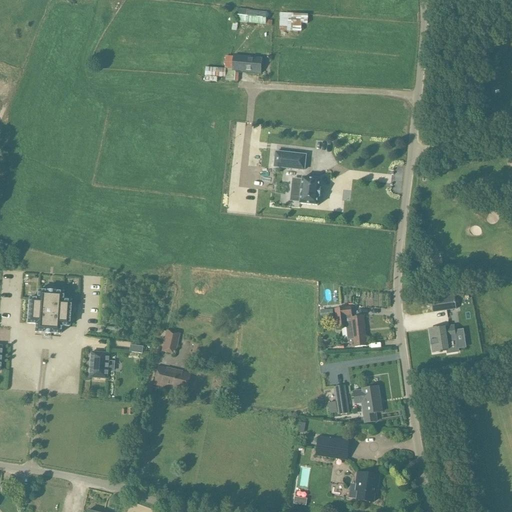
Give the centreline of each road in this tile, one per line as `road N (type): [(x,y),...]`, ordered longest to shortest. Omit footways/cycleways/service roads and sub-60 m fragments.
road 1 (unclassified): [(431,511),(396,289),(424,0)]
road 2 (unclassified): [(186,511),(109,486),(0,465)]
